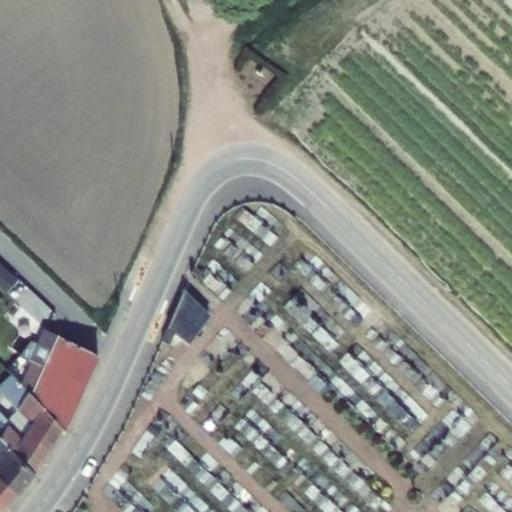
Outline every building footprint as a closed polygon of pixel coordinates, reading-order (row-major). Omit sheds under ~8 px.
[(14,278),(0,264),(0,284),(4,289),(14,278)] [(181,294),(166,331),(193,343),(209,306),(181,294)] [(28,343),(19,355),(31,362),(33,359),(63,373),(62,377),(82,387),(98,352),(45,328),(37,347),(28,343)] [(21,384),(64,427),(82,387),(62,377),(63,373),(33,359),(31,362),(22,383),(21,384)] [(22,383),(20,382),(6,396),(32,423),(23,436),(44,459),(64,427),(21,384),(22,383)] [(0,435),(35,473),(44,459),(23,436),(0,410),(0,435)] [(0,476),(17,494),(35,473),(0,435),(0,476)] [(0,510),(1,511),(17,494),(0,476),(0,510)]
